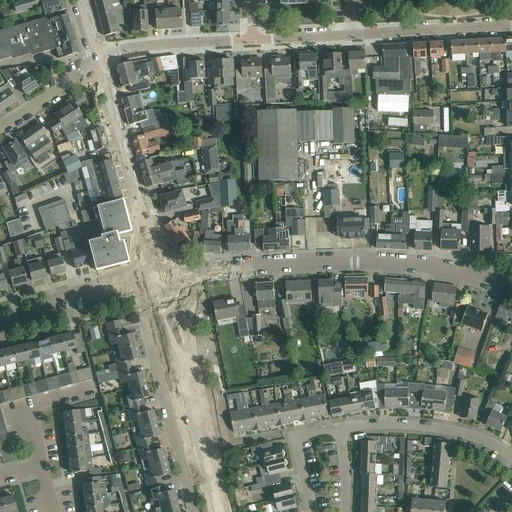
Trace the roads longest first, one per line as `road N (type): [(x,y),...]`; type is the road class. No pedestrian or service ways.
road 1 (unclassified): [(511,289),(424,265),(322,262),(191,273)]
road 2 (residential): [(340,427),(428,426),(482,438),(511,456)]
road 3 (residential): [(153,356),(193,511)]
road 4 (residential): [(353,34),(511,25)]
road 5 (residential): [(96,56),(252,39)]
road 6 (tertiary): [(140,209),(100,67)]
road 7 (residential): [(0,322),(96,286),(139,285)]
road 8 (tertiary): [(183,376),(218,511)]
